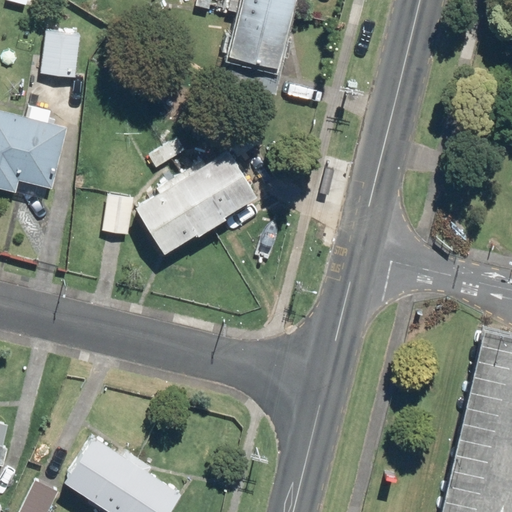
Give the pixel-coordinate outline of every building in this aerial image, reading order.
[(272,66),(288,0),(236,0),(223,54),(272,66)] [(77,33),(43,30),(38,72),(73,76),(77,33)] [(0,187),(13,190),(16,179),(48,188),(63,127),(0,110),(0,187)] [(147,154),(154,166),(182,149),(175,137),(147,154)] [(130,206),(158,251),(190,232),(191,234),(219,218),(217,215),(250,195),(222,150),(202,162),(200,159),(153,188),(154,191),(130,206)] [(131,196),(105,192),(100,228),(125,232),(131,196)] [(511,511),(511,324),(482,317),(436,511),(511,511)] [(89,433),(60,478),(111,511),(160,511),(176,489),(89,433)] [(43,511),(55,489),(31,477),(14,511),(43,511)]
